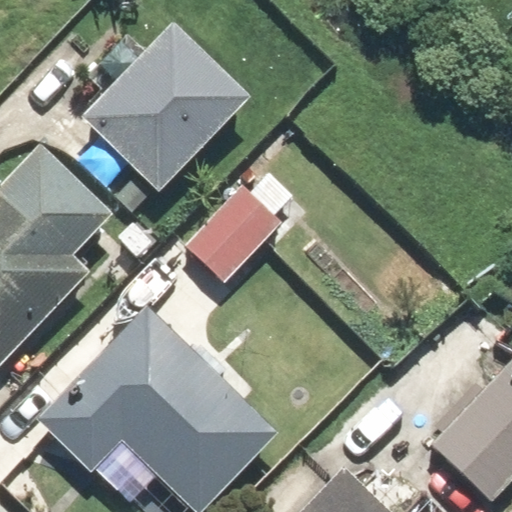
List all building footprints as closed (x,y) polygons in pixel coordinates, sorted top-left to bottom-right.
[(245,100),(167,29),(80,124),(157,195),(245,100)] [(0,363),(86,281),(67,261),(105,225),(37,155),(0,189),(0,363)] [(279,229),(240,190),(182,249),(221,288),(279,229)] [(495,344),(459,308),(402,366),(438,402),(495,344)] [(77,386),(99,406),(84,422),(62,402),(40,427),(113,494),(140,465),(191,511),(206,511),(273,439),(140,317),(77,386)] [(511,364),(430,449),(491,508),(511,485),(511,364)] [(276,509),(279,511),(375,511),(321,460),(276,509)]
